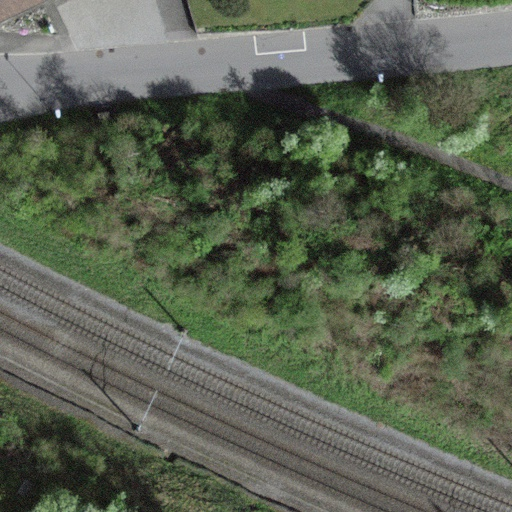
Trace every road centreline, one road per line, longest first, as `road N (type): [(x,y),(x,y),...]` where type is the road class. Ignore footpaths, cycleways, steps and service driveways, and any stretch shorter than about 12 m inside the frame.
road 1 (residential): [(0,88),(391,53)]
road 2 (unclassified): [(511,40),(391,53)]
